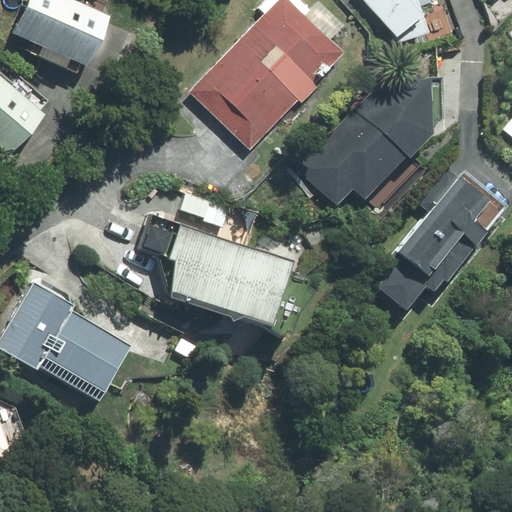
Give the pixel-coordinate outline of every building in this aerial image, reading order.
[(16,0),(1,38),(77,69),(98,18),(90,15),(96,0),(16,0)] [(261,0),(251,11),(257,16),(185,93),(248,151),(338,54),(323,41),(337,25),(312,2),(303,12),(290,0),(261,0)] [(351,0),(387,42),(394,37),(399,45),(417,37),(414,7),(430,2),(428,0),(351,0)] [(511,0),(495,0),(509,15),(511,12),(511,0)] [(511,42),(505,51),(511,56),(511,119),(501,132),(511,141),(511,42)] [(419,141),(421,110),(383,73),(288,169),(328,208),(342,193),(356,206),(419,141)] [(0,156),(33,120),(44,107),(18,84),(7,96),(0,90),(0,156)] [(500,210),(447,163),(411,203),(420,211),(379,259),(388,267),(365,293),(391,316),(419,284),(429,292),(500,210)] [(162,234),(140,226),(132,250),(153,257),(162,234)] [(295,293),(267,281),(272,269),(170,229),(146,290),(244,330),(276,342),(295,293)] [(67,309),(27,285),(0,329),(0,359),(26,375),(33,363),(90,397),(118,351),(62,317),(67,309)]
